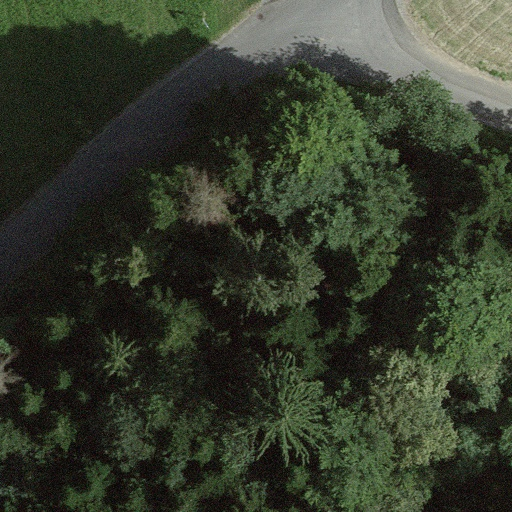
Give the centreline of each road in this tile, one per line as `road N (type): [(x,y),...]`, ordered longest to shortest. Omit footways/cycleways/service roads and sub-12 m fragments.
road 1 (unclassified): [(327,18),(0,272)]
road 2 (residential): [(511,109),(406,68),(327,18)]
